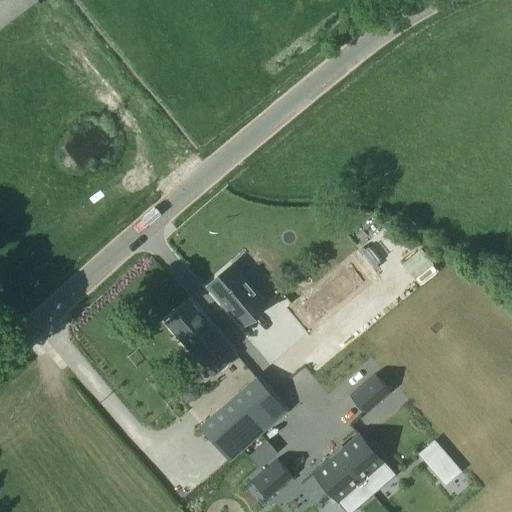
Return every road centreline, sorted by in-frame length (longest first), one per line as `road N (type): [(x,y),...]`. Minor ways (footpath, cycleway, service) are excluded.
road 1 (tertiary): [(0,354),(355,50),(435,0)]
road 2 (unknown): [(30,328),(191,511)]
